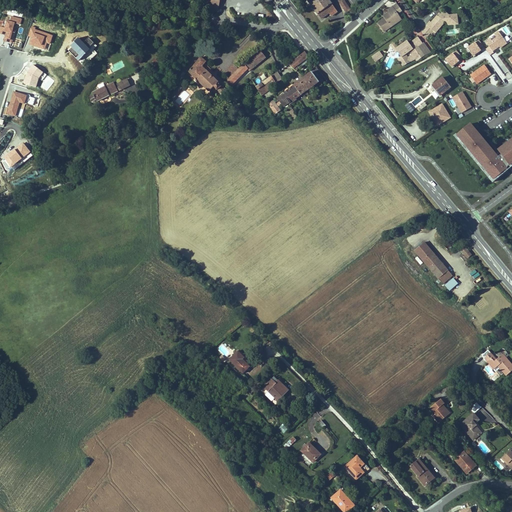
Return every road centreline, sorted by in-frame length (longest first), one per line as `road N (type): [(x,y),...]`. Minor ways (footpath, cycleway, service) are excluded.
road 1 (primary): [(319,52),(463,224)]
road 2 (residential): [(424,511),(324,396)]
